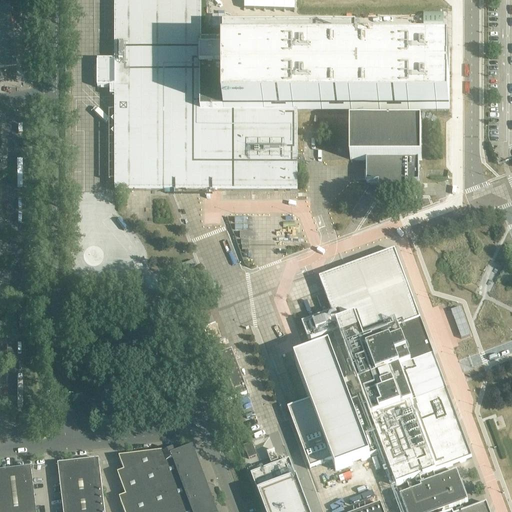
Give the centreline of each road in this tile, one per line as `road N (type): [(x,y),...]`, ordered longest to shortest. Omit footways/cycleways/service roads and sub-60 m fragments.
road 1 (unclassified): [(16,450),(17,94)]
road 2 (unclassified): [(57,313),(53,85)]
road 3 (unclassified): [(206,430),(167,329),(149,311),(57,313)]
road 4 (unclassified): [(65,445),(206,430)]
road 5 (unclassified): [(65,445),(57,313)]
